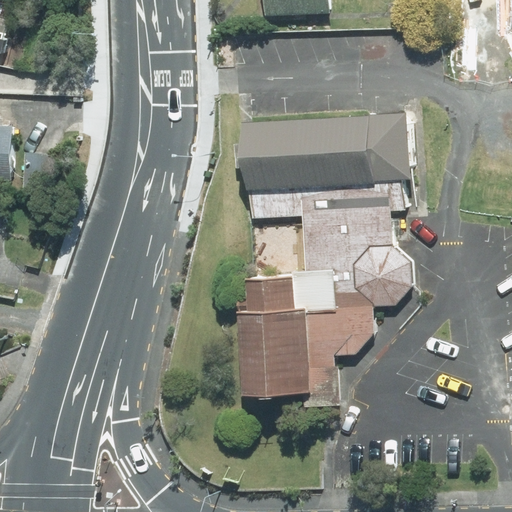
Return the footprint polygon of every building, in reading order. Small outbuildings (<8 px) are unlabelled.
[(268,0),(269,17),(333,16),(333,0),(268,0)] [(0,32),(0,71),(5,72),(15,36),(0,32)] [(349,404),(347,365),(341,365),(341,356),(363,355),(382,331),(380,306),(402,305),(419,287),(418,262),(400,244),(398,209),(412,209),(410,176),(421,176),(418,109),(251,118),(256,220),(309,217),(312,272),(254,275),(256,309),(245,309),(250,395),(321,391),(322,405),(349,404)] [(0,184),(19,186),(21,126),(0,125),(0,184)] [(61,154),(29,153),(28,192),(60,193),(61,154)]
